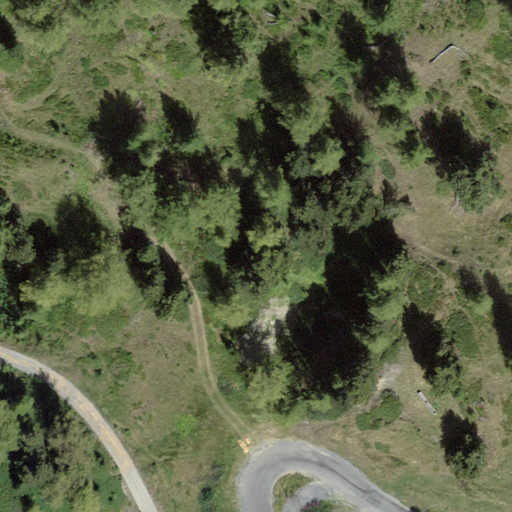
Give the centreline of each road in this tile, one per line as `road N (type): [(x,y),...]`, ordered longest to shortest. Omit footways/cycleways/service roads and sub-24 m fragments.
road 1 (track): [(144,511),(82,409),(0,359)]
road 2 (unclassified): [(385,511),(306,462),(270,460),(253,484),(256,511)]
